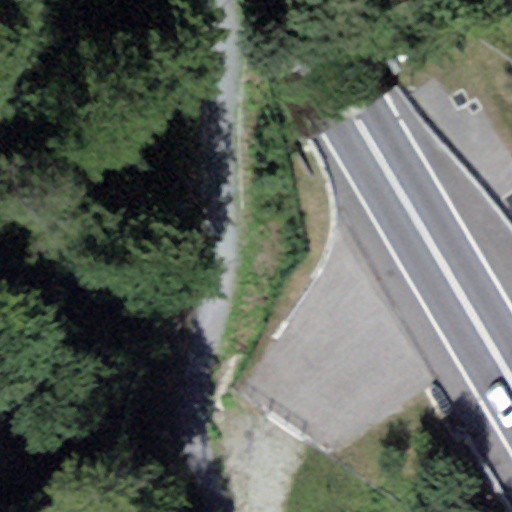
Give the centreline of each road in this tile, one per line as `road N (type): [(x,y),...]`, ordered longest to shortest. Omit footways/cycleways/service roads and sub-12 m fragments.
road 1 (track): [(209,0),(222,58),(217,257),(198,373),(198,457),(220,511)]
road 2 (trunk): [(289,0),(511,370)]
